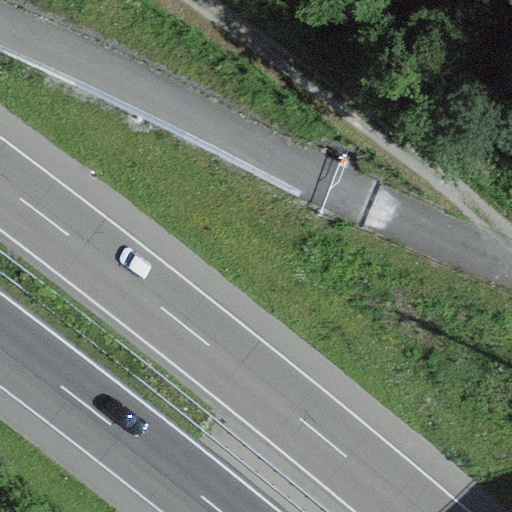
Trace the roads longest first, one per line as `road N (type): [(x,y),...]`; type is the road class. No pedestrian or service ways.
road 1 (motorway): [(411,511),(0,183)]
road 2 (motorway): [(0,340),(220,511)]
